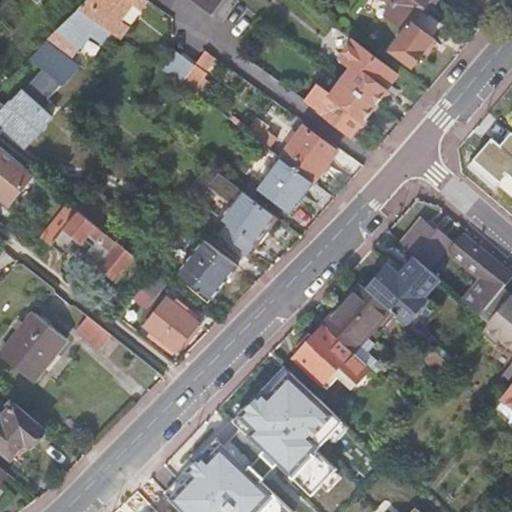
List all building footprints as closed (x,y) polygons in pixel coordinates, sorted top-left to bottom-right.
[(142,7),(146,0),(86,0),(79,7),(111,31),(112,32),(119,37),(128,25),(121,19),(134,1),(142,7)] [(222,0),(195,0),(213,13),(222,0)] [(430,0),(390,0),(396,4),(385,19),(404,33),(392,49),(413,64),(431,41),(444,25),(423,9),(430,0)] [(111,31),(79,7),(64,21),(56,29),(45,39),(71,59),(90,34),(102,43),(111,31)] [(353,67),(343,79),(377,105),(389,91),(386,89),(398,74),(367,49),(354,40),(344,53),(345,60),(353,67)] [(47,42),(38,53),(50,64),(44,71),(49,76),(56,81),(61,74),(65,77),(75,65),(47,42)] [(196,64),(176,51),(163,70),(182,83),(196,64)] [(50,64),(38,53),(31,61),(44,71),(50,64)] [(377,105),(343,79),(333,93),(318,82),(305,99),(319,110),(351,134),(363,119),(365,121),(377,105)] [(280,156),(313,180),(336,149),(303,125),(280,156)] [(481,147),(466,164),(495,189),(511,168),(511,156),(496,143),(488,153),(481,147)] [(0,196),(9,204),(33,172),(1,146),(0,145),(0,196)] [(290,212),(313,180),(280,156),(266,145),(245,173),(259,183),(257,187),(290,212)] [(219,172),(212,187),(232,196),(239,182),(219,172)] [(278,217),(240,188),(219,215),(257,244),(278,217)] [(80,210),(71,203),(67,208),(64,206),(40,236),(51,244),(80,210)] [(136,255),(80,210),(51,244),(50,245),(61,254),(82,229),(100,244),(90,256),(117,279),(136,255)] [(418,221),(400,242),(430,269),(448,248),(418,221)] [(469,302),(482,314),(503,288),(511,277),(511,275),(464,237),(451,253),(487,282),(469,302)] [(205,239),(179,271),(213,298),(239,265),(205,239)] [(394,246),(366,279),(395,305),(424,271),(394,246)] [(152,278),(138,298),(150,305),(163,286),(152,278)] [(362,285),(324,324),(351,349),(353,351),(392,311),(362,285)] [(485,325),(479,333),(494,345),(500,337),(511,346),(511,297),(510,296),(511,295),(503,288),(482,314),(490,320),(485,325)] [(167,297),(145,324),(177,350),(199,323),(167,297)] [(35,312),(1,355),(33,381),(67,338),(35,312)] [(102,348),(114,332),(90,313),(78,329),(102,348)] [(351,390),(371,367),(353,351),(351,349),(349,351),(322,326),(294,358),(327,388),(337,377),(351,390)] [(511,359),(496,378),(507,387),(508,385),(511,381),(511,359)] [(507,387),(499,397),(511,407),(511,381),(508,385),(507,387)] [(0,413),(0,446),(12,457),(26,441),(32,446),(45,430),(14,403),(3,416),(0,413)] [(328,428),(279,481),(312,511),(361,459),(328,428)] [(0,482),(8,473),(0,466),(0,482)] [(270,511),(266,508),(226,466),(211,481),(214,484),(193,506),(199,511),(270,511)]
